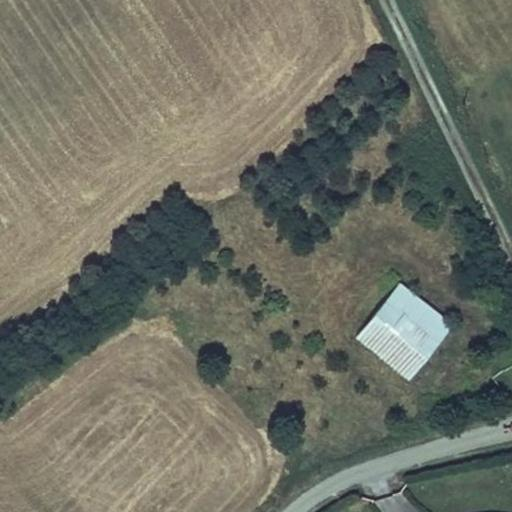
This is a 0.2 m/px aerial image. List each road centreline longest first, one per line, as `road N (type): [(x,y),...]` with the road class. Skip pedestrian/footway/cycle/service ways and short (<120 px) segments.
road 1 (unclassified): [(385,0),(511,262)]
road 2 (unclassified): [(511,429),(347,479),(293,511)]
